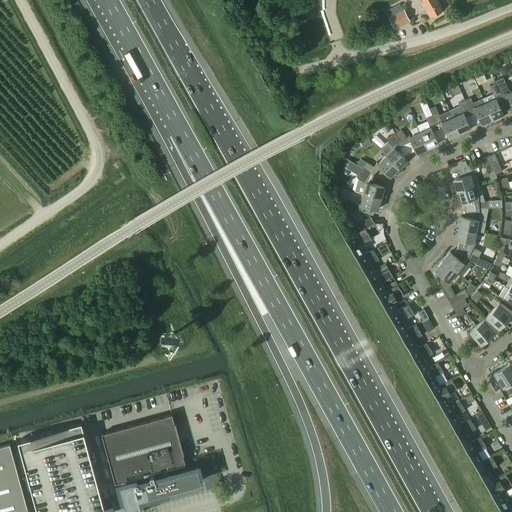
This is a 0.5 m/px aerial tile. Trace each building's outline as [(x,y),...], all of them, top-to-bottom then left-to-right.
[(418,0),(423,7),(424,7),(430,18),(445,10),(439,0),(418,0)] [(395,29),(410,21),(404,9),(403,9),(400,4),(386,11),(395,29)] [(507,65),(500,67),(502,74),(509,72),(507,65)] [(484,75),(475,79),(478,85),(487,81),(484,75)] [(504,76),(495,80),(496,82),(504,100),(509,97),(511,103),(511,91),(511,92),(504,76)] [(493,93),(483,97),(486,103),(493,120),(503,116),(502,115),(504,115),(502,112),(498,102),(504,100),(496,82),(490,85),(493,93)] [(471,97),(465,100),(471,114),(477,112),(481,121),(482,124),(483,124),(484,125),(493,120),(486,103),(475,108),(471,97)] [(463,113),(453,118),(460,134),(471,129),(470,126),(466,117),(471,114),(465,100),(459,103),(463,113)] [(426,102),(421,105),(426,118),(432,115),(426,102)] [(438,112),(432,115),(439,129),(444,126),(448,136),(450,139),(460,134),(453,118),(450,110),(439,114),(438,112)] [(427,120),(417,124),(420,132),(428,149),(439,144),(437,141),(433,131),(439,129),(432,115),(426,118),(427,120)] [(402,129),(396,133),(404,144),(412,141),(415,150),(417,153),(428,149),(420,132),(410,137),(410,135),(407,137),(402,129)] [(394,148),(386,156),(399,168),(407,160),(405,157),(398,151),(404,144),(396,133),(387,139),(393,147),(394,148)] [(368,139),(361,143),(365,149),(372,144),(368,139)] [(495,154),(489,157),(494,168),(500,165),(495,154)] [(366,162),(363,168),(374,174),(381,167),(391,177),(399,168),(386,156),(378,164),(377,162),(374,166),(366,162)] [(489,157),(482,159),(488,173),(495,171),(494,168),(489,157)] [(460,178),(453,180),(457,191),(474,186),(471,175),(474,174),(471,164),(468,166),(458,170),(460,178)] [(503,171),(501,168),(500,165),(494,168),(495,171),(496,174),(503,171)] [(358,178),(354,191),(364,194),(381,199),(384,187),(371,183),(374,174),(363,168),(359,174),(357,177),(358,178)] [(474,186),(457,191),(460,202),(473,198),(476,208),(480,208),(489,208),(488,201),(485,201),(480,184),(474,186)] [(350,201),(348,208),(363,212),(365,206),(375,209),(378,210),(381,199),(364,194),(361,204),(350,201)] [(461,216),(459,228),(476,231),(484,233),(486,222),(480,221),(480,208),(476,208),(474,219),(461,216)] [(459,228),(456,239),(470,242),(468,252),(479,258),(482,252),(473,248),(476,242),(474,242),(476,231),(459,228)] [(345,241),(356,260),(364,255),(359,247),(371,240),(368,233),(367,234),(365,230),(345,241)] [(373,250),(364,255),(356,260),(367,279),(375,274),(370,266),(379,261),(375,254),(373,250)] [(500,251),(496,260),(503,263),(507,254),(500,251)] [(451,252),(443,261),(457,272),(462,276),(473,262),(476,264),(479,258),(468,252),(461,260),(451,252)] [(488,268),(490,262),(483,260),(481,265),(488,268)] [(443,261),(436,270),(446,279),(441,285),(439,282),(440,282),(439,281),(439,282),(442,287),(449,299),(455,295),(456,295),(451,286),(453,283),(450,281),(457,272),(443,261)] [(387,267),(375,274),(367,279),(377,298),(386,293),(381,284),(393,277),(389,271),(387,267)] [(491,272),(488,277),(494,280),(497,276),(491,272)] [(386,293),(377,298),(388,317),(397,312),(392,303),(404,296),(400,290),(399,290),(397,286),(386,293)] [(511,289),(505,286),(500,295),(503,298),(503,299),(504,298),(511,303),(511,289)] [(474,295),(480,300),(483,296),(478,291),(474,295)] [(449,299),(448,299),(449,300),(452,305),(465,298),(461,292),(456,295),(455,295),(449,299)] [(474,295),(473,296),(471,299),(476,303),(480,300),(474,295)] [(465,298),(452,305),(452,306),(452,305),(455,310),(455,311),(468,304),(465,298)] [(445,315),(454,310),(447,299),(438,305),(445,315)] [(500,301),(492,311),(505,322),(511,315),(511,311),(500,302),(501,302),(500,301)] [(397,312),(388,317),(399,335),(407,330),(402,322),(415,315),(411,308),(410,309),(408,305),(397,312)] [(492,311),(485,318),(497,331),(505,322),(492,311)] [(485,318),(476,326),(488,339),(497,331),(485,318)] [(407,330),(399,335),(410,354),(418,349),(413,341),(422,336),(418,329),(416,326),(407,330)] [(476,326),(468,333),(471,336),(470,337),(474,344),(476,343),(478,347),(488,339),(476,326)] [(418,349),(410,354),(420,373),(429,368),(424,360),(433,354),(429,348),(427,344),(418,349)] [(429,368),(420,373),(431,392),(440,387),(439,387),(435,378),(444,373),(440,366),(439,367),(437,363),(429,368)] [(511,364),(511,363),(502,369),(511,384),(511,383),(511,364)] [(502,369),(492,375),(493,375),(494,379),(493,379),(498,387),(499,386),(501,390),(500,390),(501,390),(511,384),(502,369)] [(440,387),(431,392),(442,411),(450,406),(445,397),(457,390),(454,383),(453,384),(451,380),(439,387),(440,387)] [(450,406),(442,411),(453,429),(461,424),(456,416),(465,411),(461,404),(459,401),(450,406)] [(172,414),(102,433),(116,483),(150,473),(150,474),(149,475),(150,478),(151,478),(152,479),(145,481),(121,488),(126,507),(127,510),(127,511),(142,511),(139,498),(149,496),(202,481),(198,466),(154,479),(154,477),(153,474),(152,473),(186,463),(172,414)] [(461,424),(453,429),(464,448),(472,443),(467,435),(476,430),(472,423),(470,419),(461,424)] [(489,422),(484,425),(487,430),(492,427),(489,422)] [(42,434),(18,441),(38,511),(119,511),(127,510),(126,507),(112,511),(112,510),(106,511),(82,423),(57,430),(42,434)] [(472,443),(464,448),(474,467),(483,462),(482,462),(478,454),(487,448),(483,442),(480,438),(472,443)] [(0,511),(28,511),(10,444),(0,447),(0,511)] [(483,462),(474,467),(485,485),(493,481),(488,472),(497,467),(494,460),(493,461),(491,457),(482,462),(483,462)] [(493,481),(485,485),(496,505),(504,500),(499,491),(511,484),(508,477),(507,478),(505,474),(493,481)] [(511,495),(504,500),(496,505),(500,511),(510,511),(510,510),(511,508),(511,495)]
